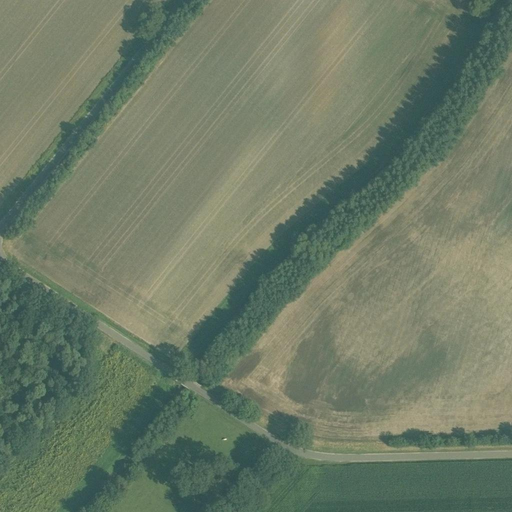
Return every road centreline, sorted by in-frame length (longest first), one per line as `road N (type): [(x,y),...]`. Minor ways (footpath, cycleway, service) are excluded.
road 1 (unclassified): [(511,457),(359,461),(293,451),(0,260)]
road 2 (unclassified): [(187,0),(0,233)]
